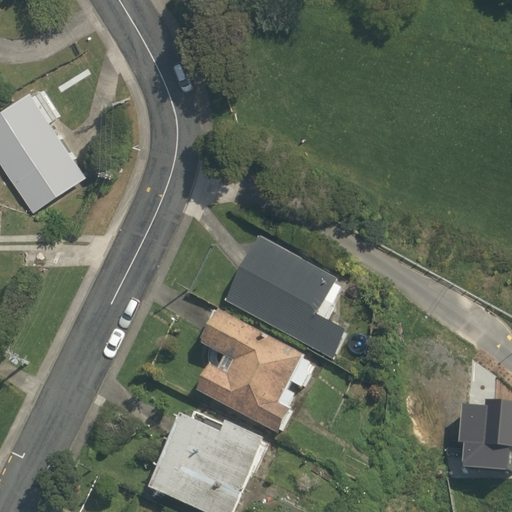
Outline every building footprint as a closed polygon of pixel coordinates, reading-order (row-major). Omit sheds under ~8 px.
[(47,92),(0,121),(0,154),(34,210),(96,173),(47,92)] [(272,242),(238,303),(338,359),(351,336),(328,323),(350,285),(272,242)] [(206,355),(192,379),(285,432),(323,364),(227,310),(208,344),(239,361),(234,371),(206,355)] [(216,511),(239,511),(278,439),(245,422),(239,433),(200,413),(162,484),(216,511)] [(386,473),(346,455),(339,471),(378,489),(386,473)]
